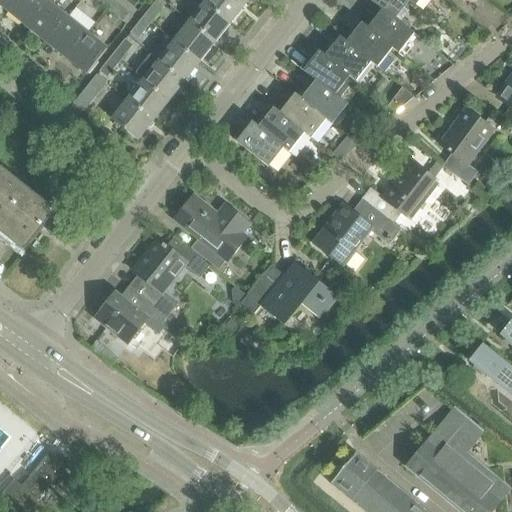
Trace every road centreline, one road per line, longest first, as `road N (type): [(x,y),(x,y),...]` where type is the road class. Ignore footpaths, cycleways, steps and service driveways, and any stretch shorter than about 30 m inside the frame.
road 1 (residential): [(191,141),(267,210),(304,211),(511,32)]
road 2 (secondary): [(286,511),(35,336)]
road 3 (secondary): [(19,357),(246,511)]
road 4 (residential): [(35,336),(191,141)]
road 5 (residential): [(191,141),(307,0)]
